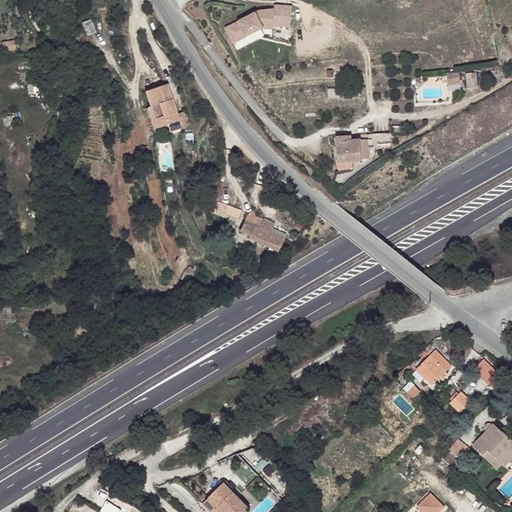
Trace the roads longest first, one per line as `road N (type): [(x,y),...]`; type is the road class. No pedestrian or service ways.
road 1 (motorway): [(511,156),(0,460)]
road 2 (motorway): [(0,492),(511,192)]
road 3 (unclassified): [(159,0),(277,167),(468,317)]
road 4 (track): [(169,511),(149,491),(149,463),(168,446),(332,353),(390,329),(468,317)]
